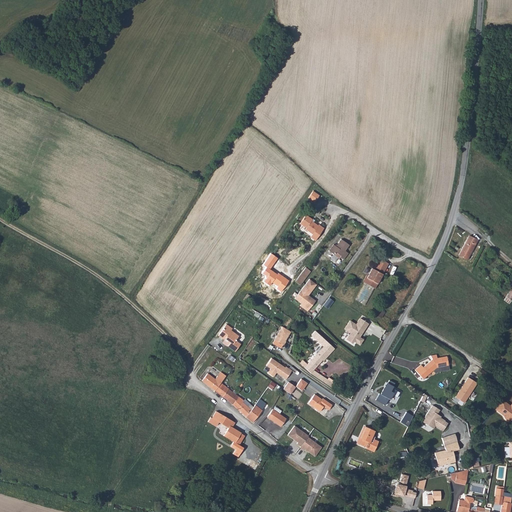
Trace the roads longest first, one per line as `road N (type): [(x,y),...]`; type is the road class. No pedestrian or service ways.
road 1 (unclassified): [(453,212),(321,476)]
road 2 (track): [(0,220),(112,287),(168,338),(191,374)]
road 3 (unclassified): [(453,212),(480,0)]
road 4 (unclassified): [(191,374),(321,476)]
road 5 (track): [(0,53),(33,33),(103,18),(137,0)]
